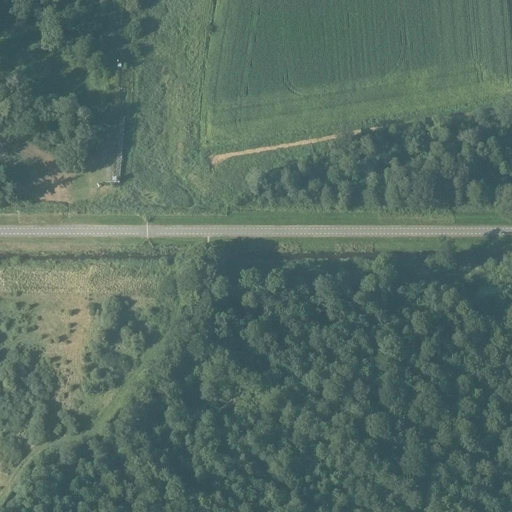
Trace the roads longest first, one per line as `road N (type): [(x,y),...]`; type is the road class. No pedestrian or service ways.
road 1 (tertiary): [(511,231),(0,232)]
road 2 (track): [(511,273),(421,272),(381,282),(205,274)]
road 3 (track): [(418,498),(188,344)]
road 4 (track): [(205,274),(193,338),(127,424),(160,511)]
road 5 (track): [(415,503),(474,430),(511,356)]
road 6 (track): [(337,136),(511,108)]
